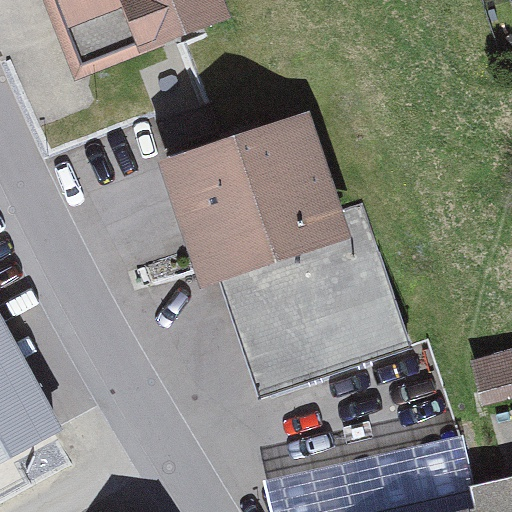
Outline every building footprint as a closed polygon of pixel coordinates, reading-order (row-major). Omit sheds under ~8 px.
[(211,0),(55,0),(81,67),(217,14),(211,0)] [(210,104),(155,122),(165,150),(219,133),(210,104)] [(303,129),(173,172),(203,263),(215,269),(227,265),(270,393),(408,347),(361,207),(332,216),(303,129)] [(0,461),(55,432),(0,331),(0,461)] [(511,394),(511,354),(478,363),(487,400),(511,394)] [(481,511),(477,490),(462,436),(263,483),(269,511),(481,511)] [(481,511),(511,511),(511,481),(477,490),(481,511)]
